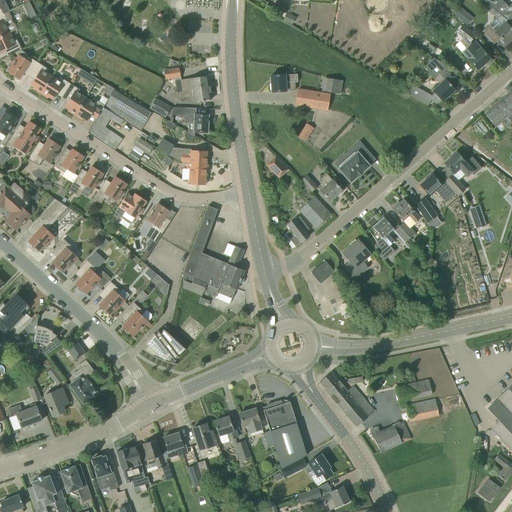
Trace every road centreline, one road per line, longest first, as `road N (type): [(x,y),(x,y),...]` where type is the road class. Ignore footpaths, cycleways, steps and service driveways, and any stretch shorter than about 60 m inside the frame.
road 1 (unclassified): [(266,275),(300,256),(511,72)]
road 2 (residential): [(248,192),(206,198),(161,189),(0,83)]
road 3 (tertiary): [(150,404),(83,316),(0,240)]
road 4 (tertiary): [(316,347),(382,344),(511,316)]
road 5 (tertiary): [(248,192),(233,100),(232,0)]
road 6 (residential): [(0,468),(75,444),(150,404)]
road 7 (tertiary): [(386,511),(355,450),(312,392)]
